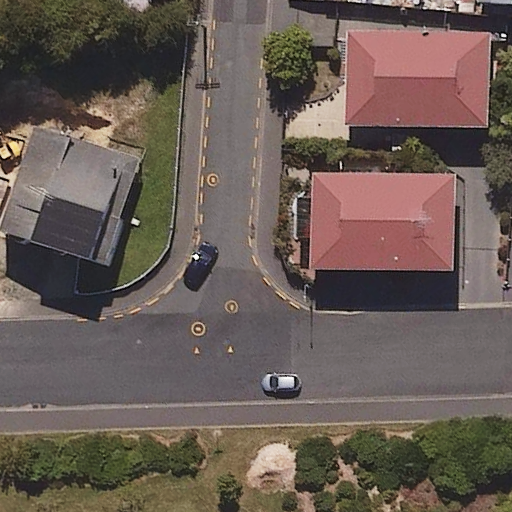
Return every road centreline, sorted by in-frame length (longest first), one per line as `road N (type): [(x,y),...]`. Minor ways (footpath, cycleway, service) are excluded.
road 1 (residential): [(219,353),(238,0)]
road 2 (residential): [(511,347),(219,353)]
road 3 (residential): [(219,353),(0,360)]
